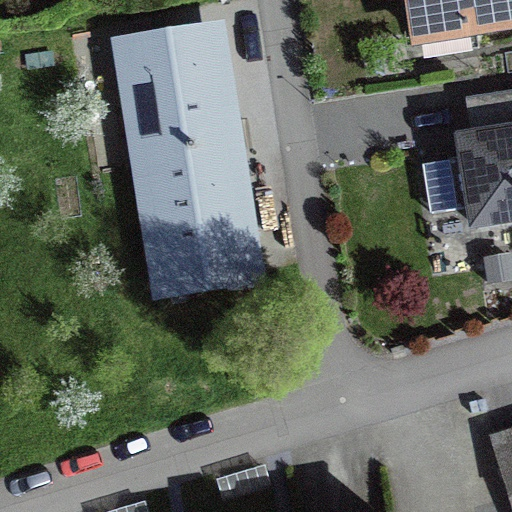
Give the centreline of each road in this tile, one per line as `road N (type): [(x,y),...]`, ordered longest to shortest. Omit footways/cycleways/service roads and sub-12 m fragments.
road 1 (residential): [(348,402),(284,0)]
road 2 (residential): [(21,511),(348,402)]
road 3 (residential): [(348,402),(511,352)]
